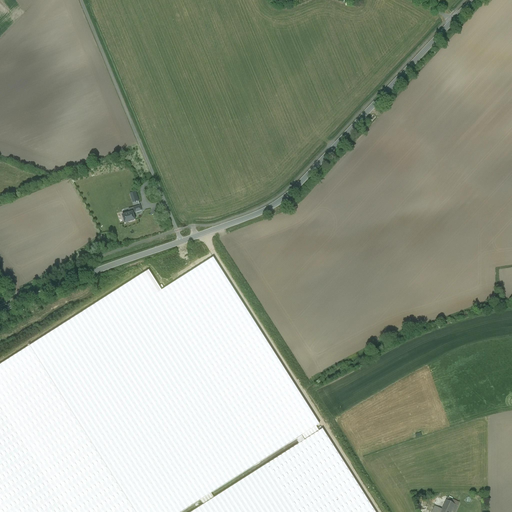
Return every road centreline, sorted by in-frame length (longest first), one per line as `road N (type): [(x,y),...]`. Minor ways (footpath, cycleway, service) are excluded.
road 1 (unclassified): [(181,241),(289,194),(472,0)]
road 2 (unclassified): [(313,511),(255,354),(181,241)]
road 3 (unclassified): [(80,0),(181,241)]
road 4 (unclassified): [(0,309),(181,241)]
